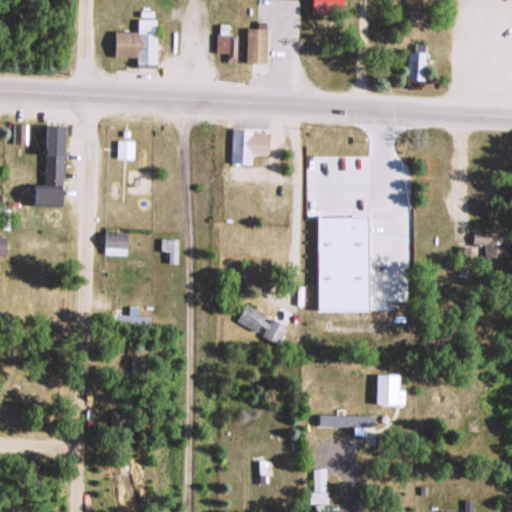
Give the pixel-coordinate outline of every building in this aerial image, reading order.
[(341,15),(341,0),(309,0),(310,15),(341,15)] [(154,18),(136,18),(136,31),(112,31),(112,57),(135,57),(135,64),(155,64),(154,18)] [(225,53),(225,61),(235,61),(235,33),(227,33),(227,24),(216,24),(216,53),(225,53)] [(266,27),(244,27),(244,64),(266,64),(266,27)] [(406,76),(420,80),(430,45),(416,41),(406,76)] [(29,183),(29,204),(59,204),(60,124),(43,124),(41,183),(29,183)] [(252,163),(252,152),(267,153),(267,128),(231,127),(230,162),(252,163)] [(132,138),(116,138),(116,157),(132,157),(132,138)] [(125,252),(125,230),(102,230),(102,252),(125,252)] [(510,230),(471,230),(471,244),(483,244),(483,258),(510,258),(510,230)] [(176,237),(159,237),(159,251),(167,251),(167,261),(176,261),(176,237)] [(286,324),(243,303),(235,320),(258,332),(258,334),(277,343),(286,324)] [(360,331),(330,307),(325,313),(355,337),(360,331)] [(146,312),(116,312),(116,325),(146,325),(146,312)] [(373,412),(316,412),(316,425),(373,425),(373,412)] [(272,474),(272,456),(256,456),(256,483),(264,483),(264,474),(272,474)] [(324,466),(312,466),(312,489),(324,489),(324,466)] [(487,511),(487,510),(472,510),(472,497),(463,497),(463,510),(439,510),(439,511),(487,511)]
